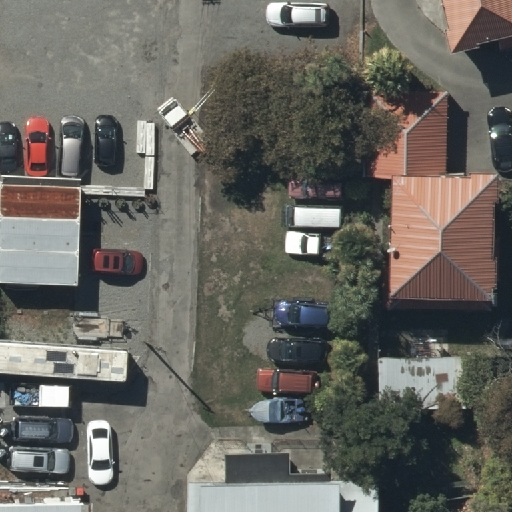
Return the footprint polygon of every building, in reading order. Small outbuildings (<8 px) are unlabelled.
[(445,41),(451,68),(511,51),(511,0),(438,0),(447,40),(445,41)] [(392,185),(391,313),(495,313),(496,213),(499,213),(499,184),(491,184),(491,179),(465,179),(465,172),(447,172),(448,89),(403,89),(403,96),(362,96),(361,184),(392,185)] [(0,291),(75,292),(75,164),(0,163),(0,291)] [(468,356),(380,357),(380,414),(469,413),(468,356)] [(188,460),(188,511),(380,511),(380,484),(290,484),(290,460),(188,460)]
